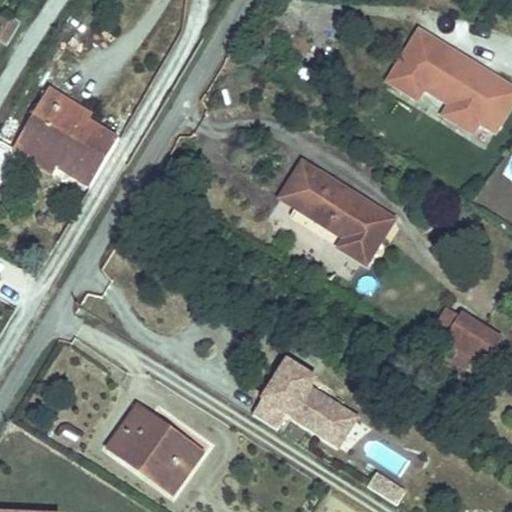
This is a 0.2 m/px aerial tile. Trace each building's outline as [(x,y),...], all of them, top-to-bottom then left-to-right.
[(25,39),(40,16),(25,7),(10,30),(25,39)] [(421,85),(445,45),(430,36),(400,87),(429,104),(435,94),(421,85)] [(511,129),(511,84),(487,70),(484,75),(468,66),(472,61),(445,45),(421,85),(435,94),(462,110),(492,127),(508,137),(511,129)] [(487,70),(472,61),(468,66),(484,75),(487,70)] [(92,185),(118,136),(90,122),(62,107),(66,98),(50,90),(18,151),(5,144),(0,151),(0,199),(22,158),(55,175),(59,168),(92,185)] [(93,110),(66,98),(62,107),(90,122),(93,110)] [(485,138),(492,127),(462,110),(456,120),(485,138)] [(371,252),(395,215),(343,183),(338,191),(317,178),(302,169),(284,198),(351,240),(345,250),(374,268),(380,257),(371,252)] [(338,191),(343,183),(322,169),(317,178),(338,191)] [(403,182),(395,195),(407,202),(415,189),(403,182)] [(405,221),(395,215),(371,252),(380,257),(405,221)] [(463,339),(475,320),(463,312),(450,331),(463,339)] [(511,347),(511,338),(477,316),(475,320),(463,339),(461,342),(500,366),(510,350),(511,347)] [(511,373),(511,371),(511,350),(510,350),(500,366),(511,373)] [(354,412),(320,390),(325,381),(297,362),(262,415),(286,431),(297,415),(335,440),(354,412)] [(135,400),(102,446),(173,494),(205,449),(135,400)] [(366,420),(354,412),(335,440),(348,449),(366,420)] [(401,474),(409,458),(369,438),(362,454),(401,474)] [(402,487),(384,476),(376,488),(393,500),(402,487)] [(405,507),(414,495),(402,487),(393,500),(405,507)]
